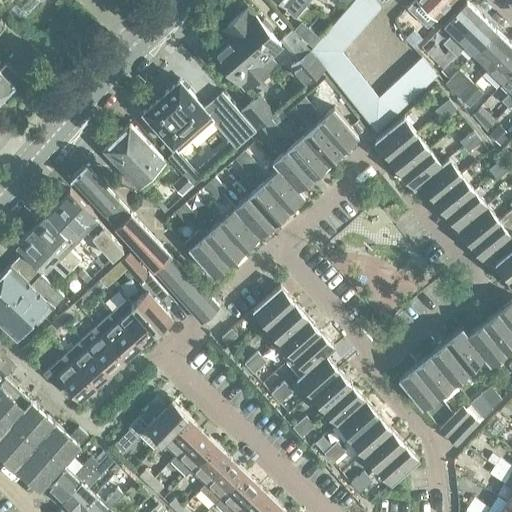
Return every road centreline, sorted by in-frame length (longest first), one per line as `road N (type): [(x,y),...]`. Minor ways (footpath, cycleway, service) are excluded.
road 1 (secondary): [(0,198),(176,0)]
road 2 (residential): [(324,511),(167,356),(196,329)]
road 3 (residential): [(375,365),(467,297),(469,273),(416,207)]
road 4 (residential): [(436,511),(434,445),(375,365)]
road 5 (residential): [(375,365),(278,247)]
road 6 (residential): [(278,247),(375,163)]
